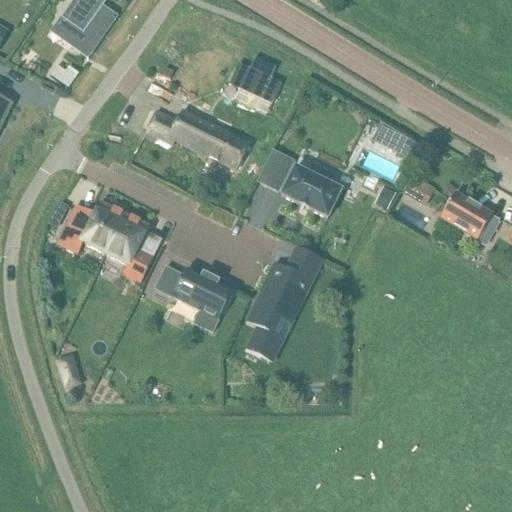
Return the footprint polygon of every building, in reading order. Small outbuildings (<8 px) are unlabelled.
[(73,0),(60,18),(83,34),(74,46),(91,57),(118,19),(103,8),(108,0),(73,0)] [(57,67),(50,77),(68,90),(79,75),(68,68),(65,73),(57,67)] [(283,95),(273,90),(278,79),(256,68),(251,79),(240,74),(229,95),(273,117),(283,95)] [(11,105),(10,107),(0,101),(0,133),(14,106),(11,105)] [(173,143),(235,174),(249,146),(182,113),(177,124),(157,114),(146,134),(172,147),(173,143)] [(396,146),(394,152),(413,162),(419,150),(401,139),(400,139),(396,146)] [(282,196),(281,198),(283,199),(298,206),(300,208),(301,207),(308,211),(310,213),(311,212),(326,220),(325,220),(327,221),(328,219),(340,194),(340,195),(341,193),(339,192),(324,185),(328,177),(315,171),(312,178),(297,171),(295,170),(294,172),(282,196)] [(413,176),(401,195),(409,200),(421,181),(413,176)] [(384,190),(376,206),(387,211),(395,195),(384,190)] [(455,195),(440,220),(485,247),(500,222),(455,195)] [(67,208),(61,205),(56,213),(62,216),(67,208)] [(76,208),(58,245),(59,248),(74,255),(79,244),(105,256),(125,217),(100,205),(94,217),(76,208)] [(125,217),(105,256),(125,266),(119,277),(140,287),(159,248),(143,240),(149,229),(125,217)] [(256,330),(245,352),(269,364),(280,341),(273,337),(280,323),(287,326),(307,285),(311,286),(323,262),(315,258),(305,281),(275,266),(274,267),(278,269),(257,309),(254,308),(246,324),(256,330)] [(166,270),(155,291),(218,322),(232,293),(217,286),(218,284),(203,277),(202,278),(187,271),(184,279),(166,270)] [(68,370),(65,361),(58,363),(61,372),(65,371),(68,370)]
